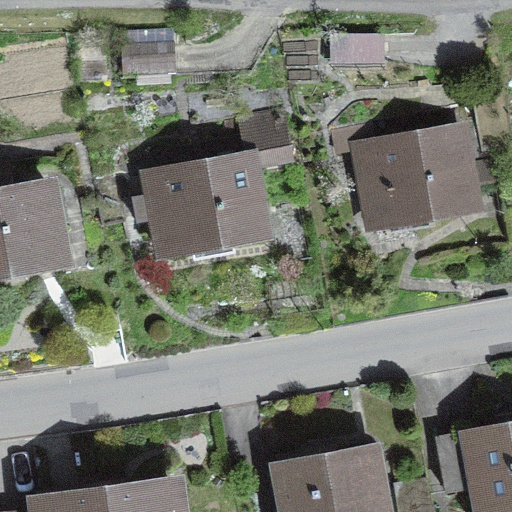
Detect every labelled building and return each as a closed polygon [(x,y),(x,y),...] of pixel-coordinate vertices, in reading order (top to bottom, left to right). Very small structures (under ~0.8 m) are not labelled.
[(173,42),(123,45),(125,73),(175,71),(173,42)] [(154,219),(160,250),(264,231),(252,165),(289,158),(281,111),(241,118),(249,157),(146,176),(149,193),(132,197),(136,222),(154,219)] [(357,148),(365,198),(385,195),(389,220),(473,206),(460,130),(357,148)] [(0,270),(61,259),(48,185),(4,193),(1,178),(0,178),(0,270)] [(479,485),(483,508),(511,503),(511,427),(471,434),(471,432),(437,437),(446,491),(479,485)] [(279,458),(289,511),(382,511),(371,451),(331,458),(329,448),(279,458)] [(43,511),(42,511),(177,511),(174,485),(112,493),(110,484),(79,487),(81,498),(42,503),(43,511)]
